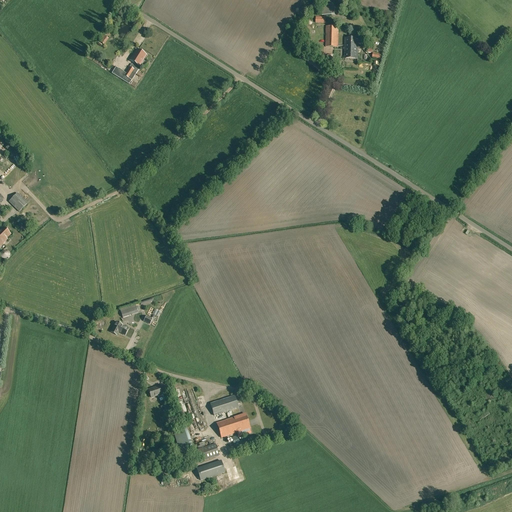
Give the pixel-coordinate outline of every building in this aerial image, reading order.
[(325,0),(325,15),(337,16),(337,1),(325,0)] [(338,27),(326,27),(326,47),(338,47),(338,27)] [(345,39),(345,49),(357,49),(357,39),(345,39)] [(130,60),(136,64),(135,66),(132,64),(130,67),(129,67),(125,73),(124,72),(119,69),(118,69),(116,67),(112,74),(129,85),(131,81),(140,67),(139,66),(146,55),(137,49),(130,60)] [(357,59),(357,49),(345,49),(345,59),(357,59)] [(27,185),(33,180),(30,176),(24,181),(27,185)] [(18,194),(9,202),(19,212),(27,203),(18,194)] [(10,234),(3,228),(0,231),(0,246),(3,243),(2,242),(10,234)] [(6,258),(7,258),(9,259),(10,257),(10,256),(10,255),(10,254),(10,253),(9,252),(9,251),(8,250),(7,250),(6,251),(5,251),(5,250),(4,250),(2,251),(1,251),(1,252),(0,253),(0,256),(0,257),(1,258),(2,259),(3,259),(4,259),(6,259),(6,258)] [(138,312),(135,304),(120,309),(123,317),(138,312)] [(128,329),(127,328),(120,325),(121,324),(115,321),(110,332),(116,335),(118,331),(124,335),(128,329)] [(151,398),(162,394),(159,387),(149,390),(151,398)] [(235,396),(221,401),(210,404),(214,416),(238,408),(235,396)] [(235,410),(229,412),(229,411),(222,414),(223,419),(227,417),(226,415),(232,414),(232,415),(237,414),(235,410)] [(234,418),(217,423),(221,438),(222,438),(250,429),(245,414),(234,418)] [(237,436),(232,438),(234,447),(240,445),(237,436)] [(219,455),(215,444),(198,450),(201,461),(219,455)] [(201,481),(225,473),(221,461),(197,469),(201,481)]
